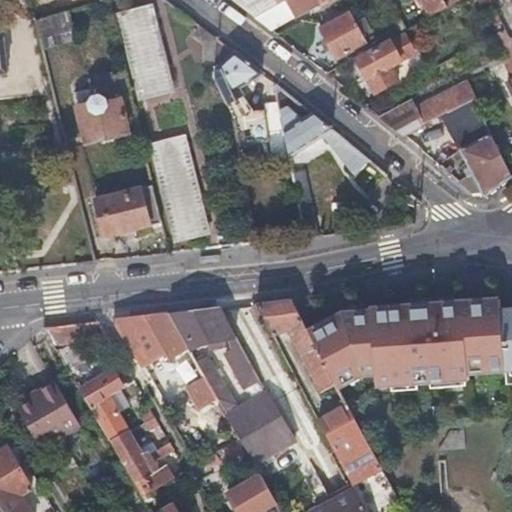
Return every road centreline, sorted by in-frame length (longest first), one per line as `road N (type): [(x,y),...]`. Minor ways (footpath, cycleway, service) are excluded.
road 1 (secondary): [(0,304),(392,257),(492,237)]
road 2 (residential): [(492,237),(462,221),(201,0)]
